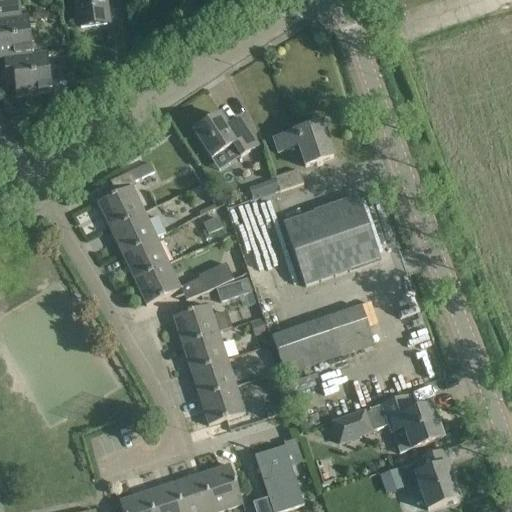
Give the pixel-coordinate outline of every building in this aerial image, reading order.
[(0,0),(0,22),(21,20),(21,19),(18,0),(0,0)] [(76,0),(78,9),(81,29),(107,26),(103,0),(76,0)] [(511,63),(511,4),(500,7),(511,63)] [(27,18),(21,19),(21,20),(0,22),(0,61),(33,57),(27,18)] [(47,55),(33,57),(0,61),(3,61),(6,87),(14,86),(16,99),(52,94),(49,75),(47,55)] [(228,129),(220,117),(194,135),(211,162),(231,149),(238,160),(259,147),(242,120),(228,129)] [(333,159),(322,125),(273,141),(278,155),(298,148),(305,169),(333,159)] [(132,173),(130,174),(134,184),(155,174),(150,165),(132,173)] [(304,186),(299,171),(275,179),(280,194),(304,186)] [(110,231),(114,229),(144,215),(132,189),(97,205),(110,231)] [(380,263),(358,199),(283,225),(305,289),(380,263)] [(114,229),(110,231),(122,256),(156,240),(166,235),(158,219),(148,223),(144,215),(114,229)] [(219,219),(204,225),(208,236),(223,229),(219,219)] [(134,282),(168,266),(156,240),(122,256),(134,282)] [(168,266),(134,282),(146,308),(181,292),(168,266)] [(225,266),(199,279),(206,294),(233,281),(225,266)] [(247,281),(216,291),(220,305),(252,294),(247,281)] [(192,313),(173,320),(177,332),(182,347),(187,345),(218,335),(232,330),(227,314),(213,319),(209,308),(192,313)] [(285,379),(374,348),(361,308),(271,339),(285,379)] [(263,321),(251,325),(255,338),(267,334),(263,321)] [(218,335),(182,347),(191,374),(227,362),(218,335)] [(236,389),(227,362),(191,374),(200,401),(236,389)] [(236,389),(200,401),(208,428),(245,416),(236,389)] [(414,414),(409,398),(390,405),(381,408),(381,407),(365,413),(365,412),(329,425),(338,448),(374,435),(373,433),(388,427),(391,435),(403,430),(411,452),(443,441),(432,408),(414,414)] [(286,404),(265,410),(268,421),(289,414),(286,404)] [(290,511),(304,507),(285,449),(254,459),(273,511),(290,511)] [(455,475),(447,453),(415,464),(419,476),(415,477),(427,511),(428,511),(458,502),(449,477),(455,475)] [(230,467),(202,476),(213,511),(227,511),(243,507),(230,467)] [(406,489),(399,469),(379,477),(386,496),(406,489)] [(183,511),(213,511),(202,476),(174,485),(183,511)] [(147,494),(152,511),(183,511),(174,485),(147,494)] [(121,511),(152,511),(147,494),(119,504),(121,511)]
